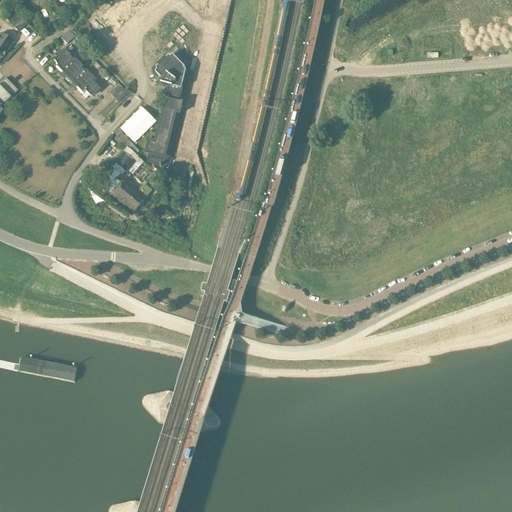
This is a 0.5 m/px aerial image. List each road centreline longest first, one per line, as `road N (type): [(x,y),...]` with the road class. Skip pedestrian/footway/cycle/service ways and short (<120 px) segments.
road 1 (unclassified): [(511,240),(348,310),(262,282)]
road 2 (residential): [(262,282),(329,68)]
road 3 (unclassified): [(155,260),(60,213),(105,136)]
road 4 (unclassified): [(329,68),(511,61)]
road 5 (residential): [(210,0),(209,10),(155,53),(131,105),(105,136)]
road 6 (unclassified): [(155,260),(55,253),(0,235)]
road 7 (residential): [(105,136),(0,24)]
